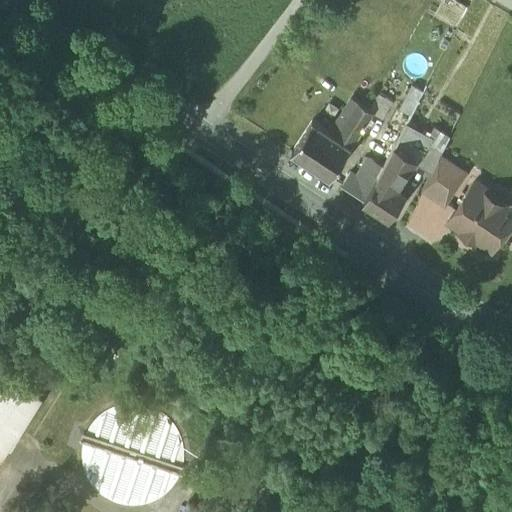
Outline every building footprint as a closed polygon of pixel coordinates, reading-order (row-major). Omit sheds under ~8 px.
[(413,110),(421,85),(409,81),(400,105),(413,110)] [(384,113),(392,97),(377,90),(369,106),(384,113)] [(292,150),(330,176),(374,110),(352,96),(330,130),(313,119),(292,150)] [(393,146),(413,158),(425,138),(428,134),(406,122),(400,134),(399,135),(393,146)] [(428,134),(425,138),(442,149),(450,134),(434,124),(428,134)] [(440,154),(442,149),(425,138),(413,158),(412,159),(431,172),(440,154)] [(364,198),(388,214),(403,191),(395,186),(412,159),(413,158),(393,146),(383,165),(364,198)] [(424,186),(446,200),(465,171),(440,154),(431,172),(424,186)] [(341,183),(364,198),(383,165),(370,156),(367,157),(357,174),(350,170),(341,183)] [(475,235),(492,247),(501,233),(506,237),(511,227),(511,221),(510,220),(511,217),(511,216),(504,211),(508,204),(490,192),(492,189),(476,178),(449,218),(463,227),(461,230),(474,238),(475,235)] [(0,376),(0,463),(40,400),(1,377),(0,376)] [(161,413),(141,404),(123,404),(109,408),(94,419),(84,436),(81,457),(87,476),(100,492),(118,501),(140,502),(156,496),(171,482),(179,465),(180,444),(172,425),(161,413)] [(182,511),(202,511),(188,503),(182,511)]
